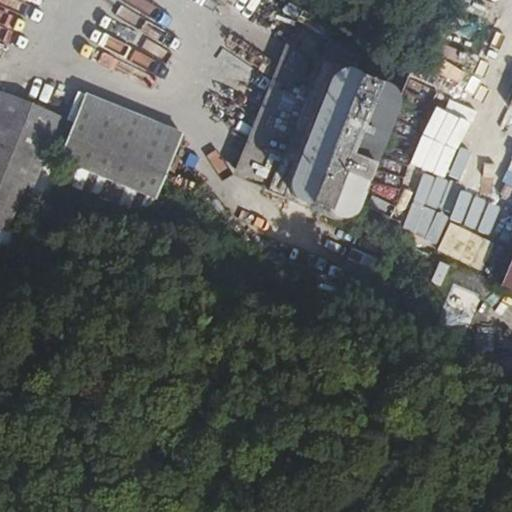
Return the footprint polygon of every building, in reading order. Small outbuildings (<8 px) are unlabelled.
[(323,57),(287,42),(233,175),(268,189),(323,57)] [(403,90),(323,57),(268,189),(501,287),(511,291),(511,102),(510,106),(499,102),(510,74),(474,56),(460,86),(415,66),(403,90)] [(187,134),(89,94),(60,160),(159,201),(187,134)] [(9,97),(0,119),(0,226),(7,229),(36,161),(55,116),(9,97)] [(511,291),(501,287),(489,313),(511,322),(511,291)]
